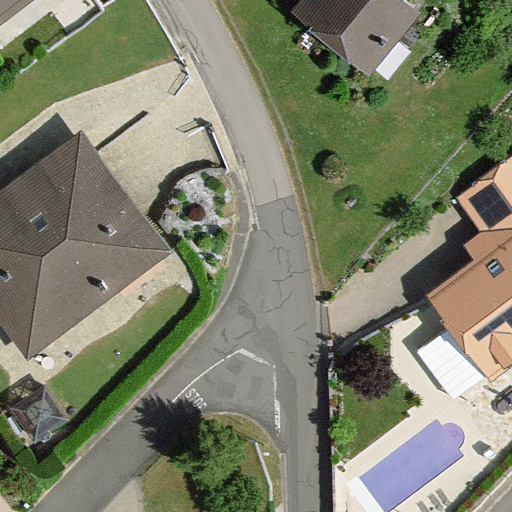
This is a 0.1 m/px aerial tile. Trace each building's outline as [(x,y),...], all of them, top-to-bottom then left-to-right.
[(0,72),(63,27),(43,0),(1,0),(0,1),(0,72)] [(43,0),(63,27),(94,4),(91,0),(43,0)] [(303,0),(298,8),(390,80),(415,48),(402,37),(422,11),(407,0),(303,0)] [(157,230),(82,129),(25,172),(39,192),(24,203),(8,181),(0,187),(0,282),(7,277),(51,337),(171,248),(157,230)] [(500,245),(511,236),(511,157),(462,193),(468,201),(500,245)] [(511,236),(500,245),(428,297),(489,381),(511,364),(511,236)]
